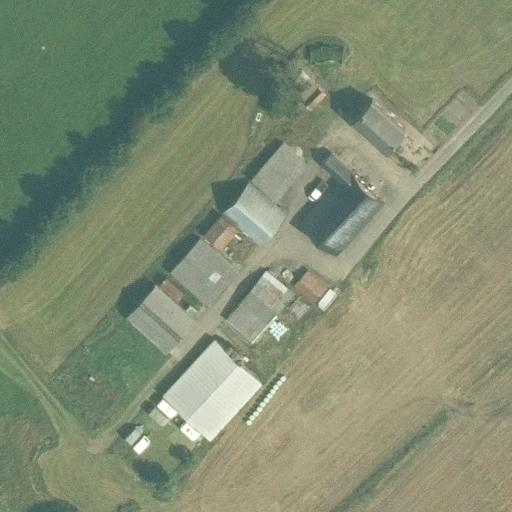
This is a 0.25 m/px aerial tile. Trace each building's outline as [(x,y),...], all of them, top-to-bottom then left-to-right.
[(310,108),(325,93),(316,84),(303,71),(281,92),(289,99),(295,93),(302,99),(310,108)] [(386,150),(404,129),(372,99),(353,120),(386,150)] [(276,199),(307,163),(282,142),(251,178),(276,199)] [(335,255),(383,201),(330,153),(321,163),(328,169),(327,169),(340,180),(300,223),(335,255)] [(285,214),(247,182),(205,232),(223,247),(239,227),(259,244),(285,214)] [(209,305),(238,272),(199,237),(170,271),(209,305)] [(252,341),(281,306),(286,288),(265,271),(226,319),(252,341)] [(166,352),(196,320),(156,283),(126,314),(166,352)] [(209,437),(260,381),(215,339),(163,394),(209,437)]
